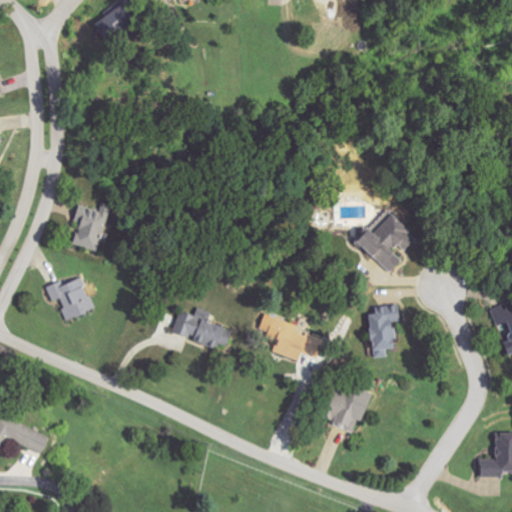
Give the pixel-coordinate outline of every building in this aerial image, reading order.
[(99,252),(112,206),(103,203),(100,212),(79,206),(74,221),(80,222),(74,245),(99,252)] [(389,274),(402,260),(392,251),(398,245),(404,251),(416,238),(392,215),(376,232),(370,226),(355,242),(389,274)] [(96,310),(83,277),(63,285),(61,281),(47,287),(53,303),(59,300),(67,321),(96,310)] [(511,305),(511,303),(492,310),(504,344),(500,345),(504,358),(511,355),(511,305)] [(395,348),(393,323),(401,322),(400,306),(374,308),(375,314),(367,315),(371,359),(386,357),(385,349),(395,348)] [(230,332),(213,326),(216,317),(195,310),(192,317),(179,312),(171,335),(215,350),(217,346),(224,348),(230,332)] [(297,327),(269,317),(265,330),(267,331),(265,338),(275,342),(271,352),(297,362),(300,354),(316,360),(322,341),(295,332),(297,327)] [(370,392),(351,386),(350,391),(332,385),(322,420),(358,431),(370,392)] [(52,437),(0,412),(0,447),(4,439),(43,457),(52,437)] [(511,473),(511,432),(496,432),(496,462),(479,462),(479,477),(503,477),(503,473),(511,473)]
